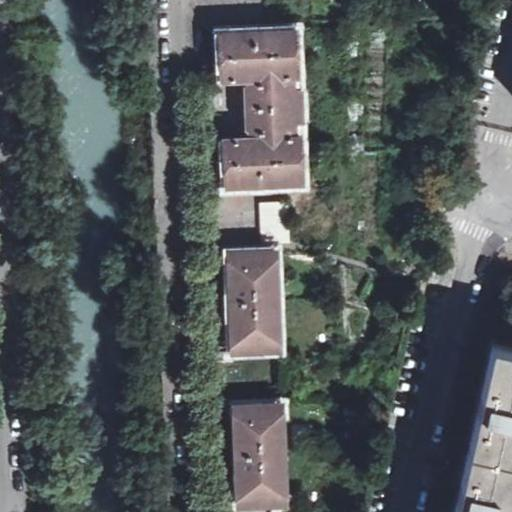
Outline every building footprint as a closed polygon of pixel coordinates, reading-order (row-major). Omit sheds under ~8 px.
[(301,135),(295,134),(295,120),(302,119),(301,89),(294,90),(294,76),(298,76),(296,28),(221,31),(223,77),(257,76),(257,81),(251,82),(248,88),(250,127),(253,130),(259,130),(258,136),(226,138),(228,183),(302,179),(301,135)] [(287,201),(261,201),(262,243),(289,242),(287,201)] [(276,249),(229,252),(232,349),(280,347),(276,249)] [(451,285),(455,268),(435,264),(431,281),(451,285)] [(286,310),(286,327),(304,328),(304,310),(286,310)] [(511,511),(511,348),(493,344),(455,511),(511,511)] [(283,403),(235,405),(239,502),(287,500),(283,403)]
